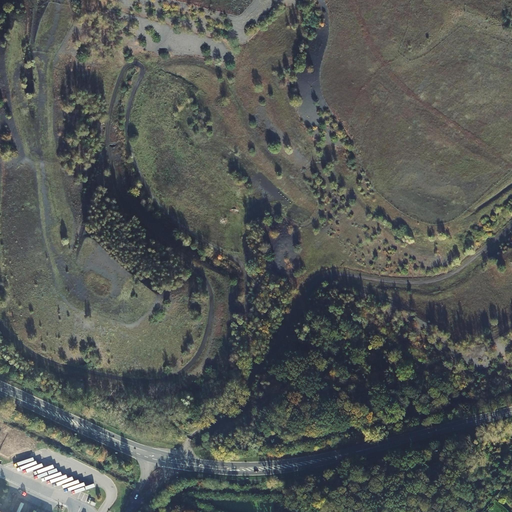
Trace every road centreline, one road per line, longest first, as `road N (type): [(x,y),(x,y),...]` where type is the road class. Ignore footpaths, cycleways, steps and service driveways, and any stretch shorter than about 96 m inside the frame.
road 1 (secondary): [(511,411),(291,465),(230,469),(175,461)]
road 2 (secondary): [(151,455),(0,388)]
